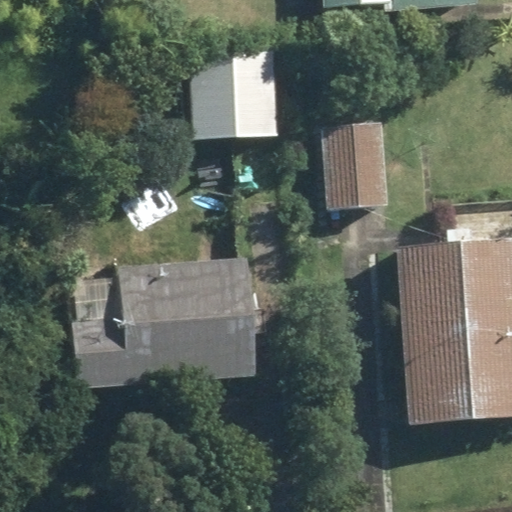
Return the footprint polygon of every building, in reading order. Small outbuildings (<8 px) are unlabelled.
[(480,0),(317,0),(318,10),(385,6),(386,16),(481,11),(480,0)] [(192,140),(277,136),(273,47),(188,51),(192,140)] [(382,121),(323,125),(329,211),(388,207),(382,121)] [(0,196),(9,187),(0,179),(0,196)] [(511,236),(396,242),(405,429),(511,423),(511,236)] [(116,317),(70,317),(71,386),(258,382),(255,260),(115,262),(116,317)]
